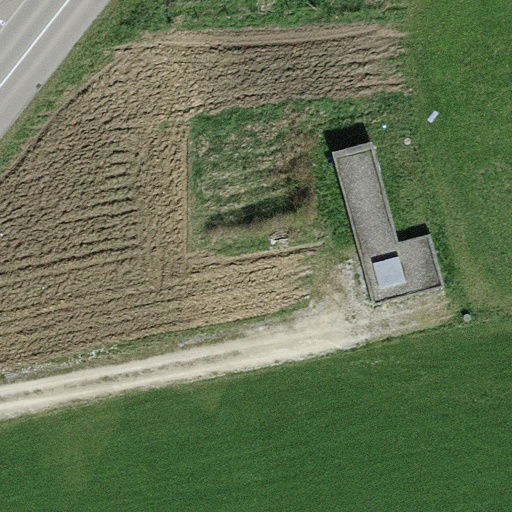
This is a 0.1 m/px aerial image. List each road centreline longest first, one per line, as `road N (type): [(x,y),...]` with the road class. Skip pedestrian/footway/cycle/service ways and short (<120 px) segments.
road 1 (motorway): [(0,429),(511,294)]
road 2 (motorway): [(511,185),(0,318)]
